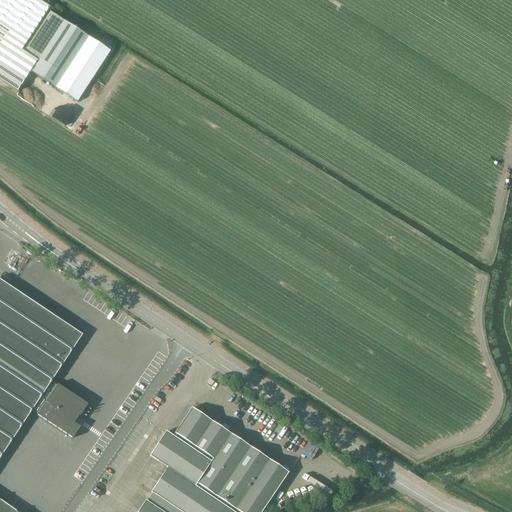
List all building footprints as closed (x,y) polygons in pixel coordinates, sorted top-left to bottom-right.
[(38,0),(0,0),(0,44),(18,56),(49,7),(38,0)] [(77,101),(111,50),(51,11),(24,52),(37,61),(31,71),(77,101)] [(81,335),(77,332),(0,281),(0,511),(19,511),(0,499),(0,457),(32,409),(37,413),(37,414),(73,438),(80,426),(74,422),(79,415),(80,415),(88,404),(57,384),(56,385),(50,381),(81,335)] [(261,511),(288,473),(192,408),(175,434),(176,434),(174,437),(166,432),(150,456),(167,468),(151,492),(152,493),(146,501),(145,501),(137,511),(261,511)] [(0,481),(2,482),(3,482),(5,482),(6,482),(8,481),(9,480),(11,479),(12,478),(12,477),(13,475),(13,474),(13,472),(13,470),(13,469),(12,467),(11,466),(10,465),(8,464),(7,463),(5,463),(4,463),(2,463),(0,463),(0,481)]
